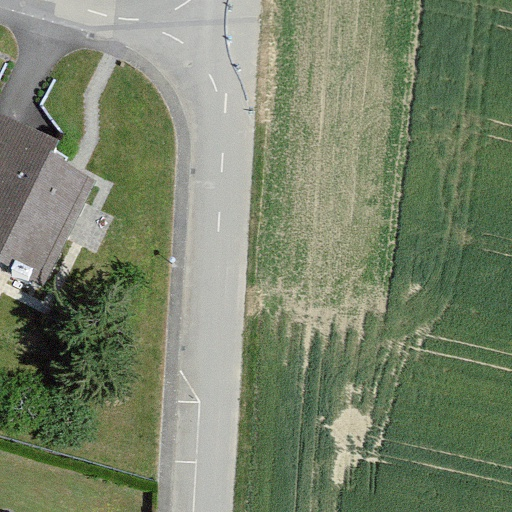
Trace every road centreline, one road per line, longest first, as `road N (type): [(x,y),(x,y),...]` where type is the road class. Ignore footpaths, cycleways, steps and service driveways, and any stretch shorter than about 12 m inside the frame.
road 1 (residential): [(236,44),(200,511)]
road 2 (residential): [(29,0),(236,44)]
